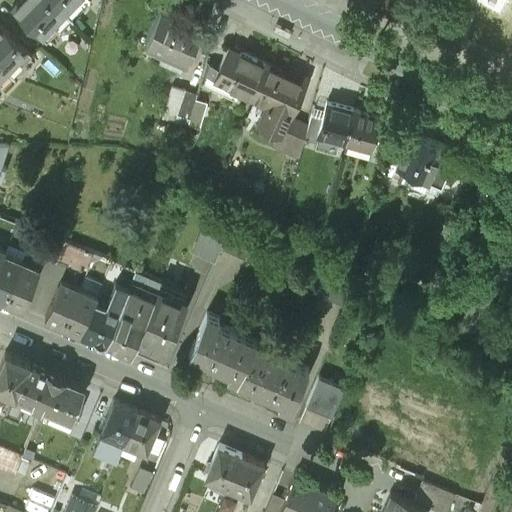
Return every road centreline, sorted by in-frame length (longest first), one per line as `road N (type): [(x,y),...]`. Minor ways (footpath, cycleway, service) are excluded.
road 1 (residential): [(511,107),(276,0)]
road 2 (residential): [(0,322),(197,404)]
road 3 (residential): [(197,404),(313,451)]
